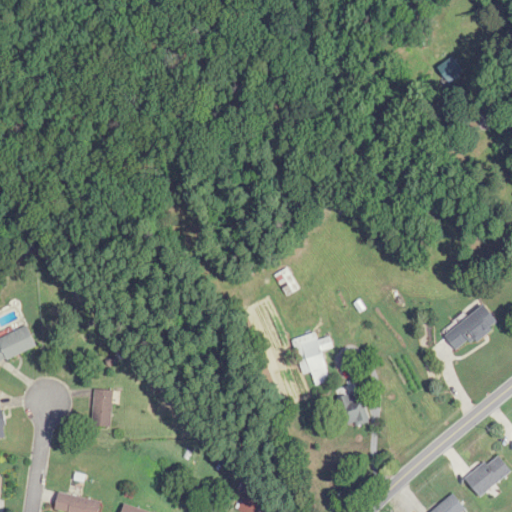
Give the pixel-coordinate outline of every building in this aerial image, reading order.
[(450,83),(464,72),(453,56),(438,67),(450,83)] [(276,276),(289,297),(302,289),(290,268),(276,276)] [(458,353),(499,325),(487,307),(445,335),(458,353)] [(0,341),(0,364),(38,348),(30,329),(0,341)] [(294,341),(304,375),(314,373),(318,386),(332,381),(324,353),(336,349),(332,338),(320,341),(318,334),(294,341)] [(115,391),(96,390),(93,427),(112,428),(115,391)] [(339,399),(349,429),(371,421),(361,391),(339,399)] [(0,439),(8,439),(3,399),(0,399),(0,439)] [(466,477),(479,497),(511,474),(511,472),(500,455),(466,477)] [(100,511),(102,501),(60,493),(56,511),(100,511)] [(255,511),(255,501),(243,501),(243,511),(255,511)]
